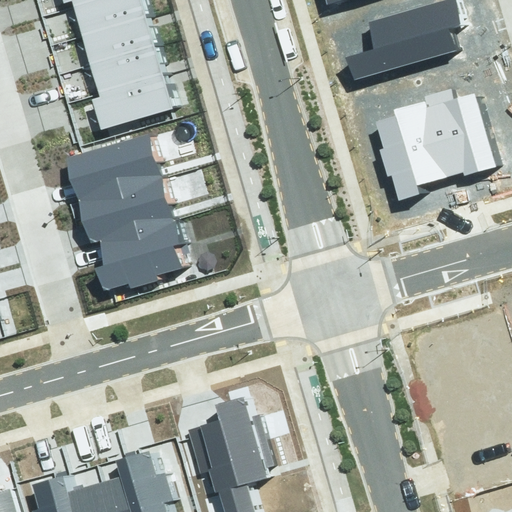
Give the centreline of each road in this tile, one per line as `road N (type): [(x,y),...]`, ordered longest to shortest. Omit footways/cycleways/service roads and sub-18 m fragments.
road 1 (residential): [(246,0),(330,293)]
road 2 (residential): [(0,104),(68,370)]
road 3 (residential): [(68,370),(330,293)]
road 4 (residential): [(330,293),(391,511)]
road 5 (residential): [(330,293),(511,239)]
